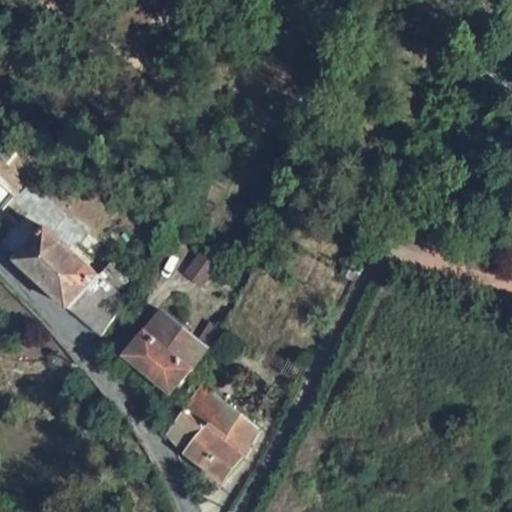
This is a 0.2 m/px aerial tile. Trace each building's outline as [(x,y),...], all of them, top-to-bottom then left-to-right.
[(66,205),(52,220),(63,230),(75,217),(77,216),(66,205)] [(139,303),(105,273),(88,257),(63,230),(36,261),(113,345),(139,303)] [(200,285),(215,266),(199,254),(184,272),(200,285)] [(146,366),(196,396),(251,312),(232,301),(208,340),(174,321),(146,366)] [(232,378),(191,459),(192,462),(248,493),(291,409),(232,378)]
